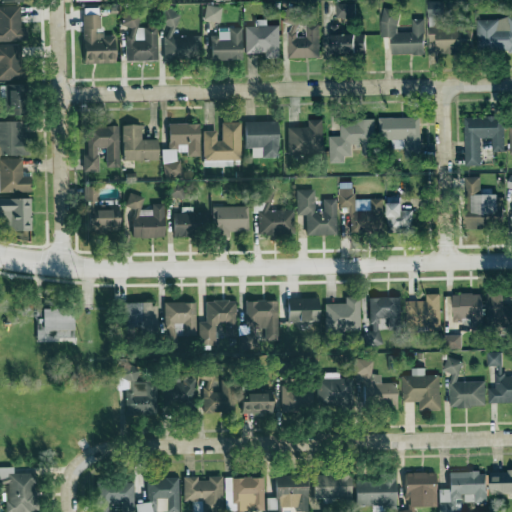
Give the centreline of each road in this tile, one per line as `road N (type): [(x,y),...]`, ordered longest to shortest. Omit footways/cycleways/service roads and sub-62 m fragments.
road 1 (residential): [(0,254),(166,270),(511,259)]
road 2 (residential): [(63,94),(511,84)]
road 3 (residential): [(94,457),(111,448),(511,438)]
road 4 (residential): [(60,0),(65,265)]
road 5 (residential): [(445,86),(447,261)]
